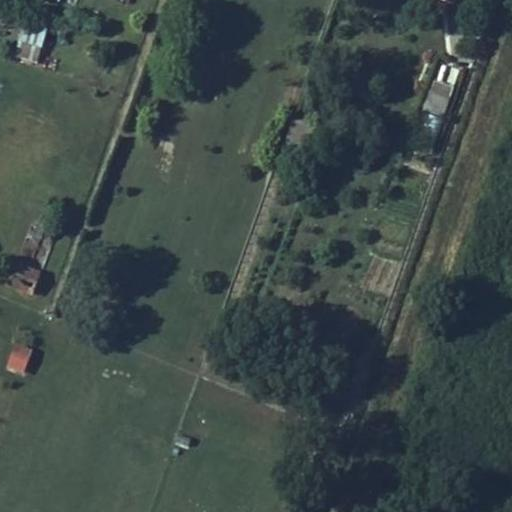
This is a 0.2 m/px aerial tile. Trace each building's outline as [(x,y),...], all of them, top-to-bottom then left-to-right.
[(17,61),(43,63),(45,27),(19,25),(17,61)] [(441,118),(447,100),(429,94),(422,111),(441,118)] [(422,115),(418,149),(438,152),(443,118),(422,115)] [(280,150),(303,158),(313,130),(291,121),(280,150)] [(7,286),(31,295),(38,277),(14,267),(7,286)] [(25,375),(33,350),(13,344),(5,369),(25,375)]
